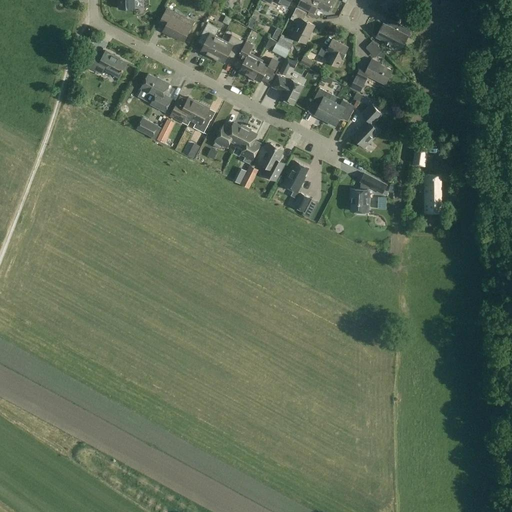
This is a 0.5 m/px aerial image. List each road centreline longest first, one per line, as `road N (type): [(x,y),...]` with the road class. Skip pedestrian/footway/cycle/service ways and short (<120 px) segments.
road 1 (tertiary): [(511,414),(484,0)]
road 2 (residential): [(342,152),(106,30),(96,23),(93,0)]
